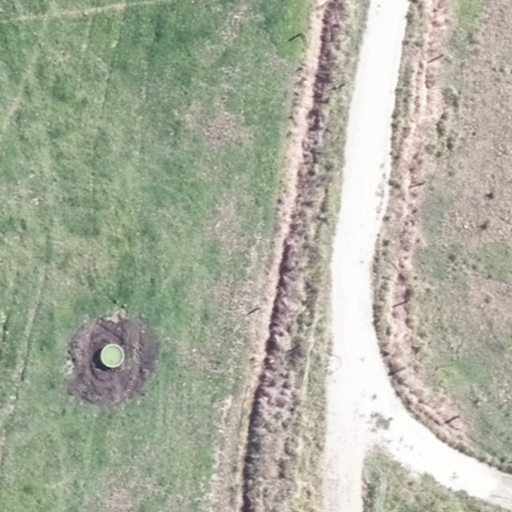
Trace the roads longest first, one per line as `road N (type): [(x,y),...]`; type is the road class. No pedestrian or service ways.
road 1 (track): [(366,0),(346,511)]
road 2 (track): [(350,397),(511,496)]
